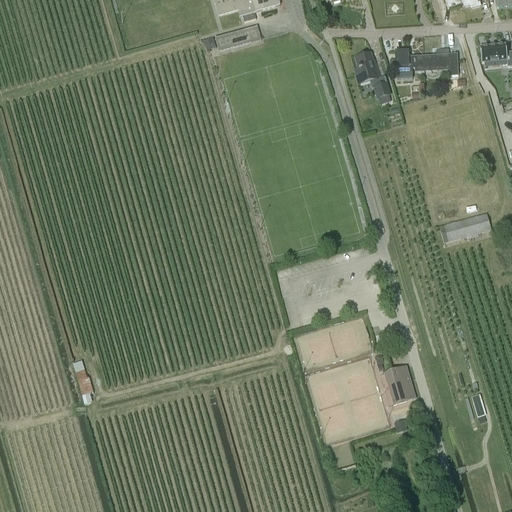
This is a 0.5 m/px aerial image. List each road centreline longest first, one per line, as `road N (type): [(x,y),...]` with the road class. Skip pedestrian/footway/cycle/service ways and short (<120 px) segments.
road 1 (unclassified): [(459,511),(383,251)]
road 2 (residential): [(511,26),(325,34)]
road 3 (unknown): [(467,30),(509,149)]
